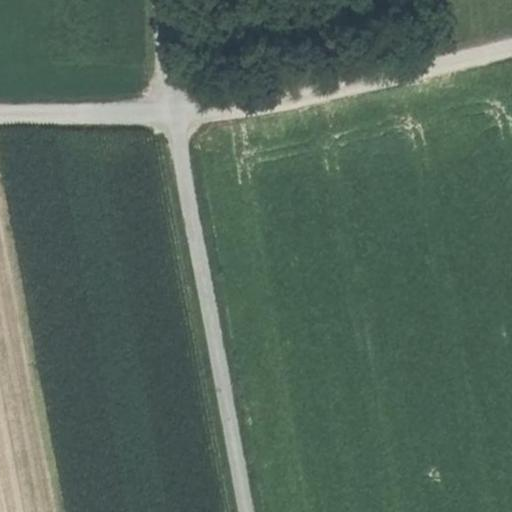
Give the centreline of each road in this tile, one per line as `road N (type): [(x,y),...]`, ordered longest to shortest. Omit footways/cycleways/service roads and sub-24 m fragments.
road 1 (track): [(511,45),(172,116),(0,114)]
road 2 (track): [(246,511),(172,116),(163,0)]
